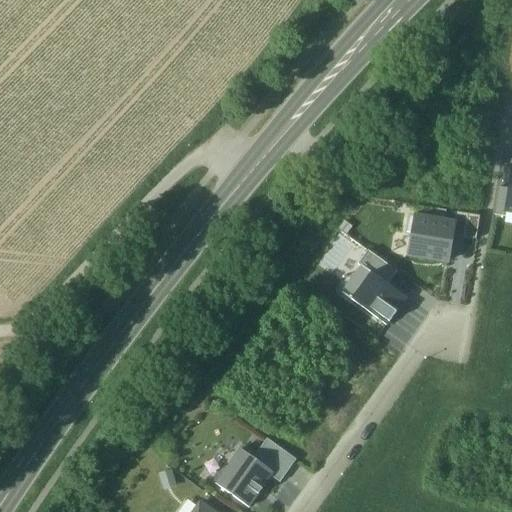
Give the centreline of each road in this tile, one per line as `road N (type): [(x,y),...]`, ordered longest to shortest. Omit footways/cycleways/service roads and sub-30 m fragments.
road 1 (secondary): [(0,502),(110,346),(289,127)]
road 2 (track): [(255,166),(224,155),(197,159),(32,319),(0,332)]
road 3 (residential): [(302,511),(413,356),(446,333)]
road 4 (track): [(498,144),(310,149)]
road 5 (secondary): [(289,127),(419,0)]
road 6 (secondary): [(386,0),(303,96),(289,127)]
